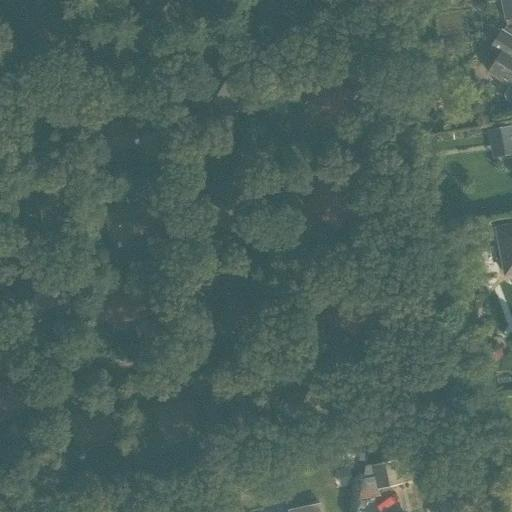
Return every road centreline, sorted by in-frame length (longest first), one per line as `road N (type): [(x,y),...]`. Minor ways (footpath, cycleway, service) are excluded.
road 1 (track): [(0,342),(106,370),(164,358),(161,57),(125,63),(102,0)]
road 2 (track): [(164,358),(202,389),(243,386),(318,284),(324,259)]
road 3 (track): [(0,88),(125,63)]
